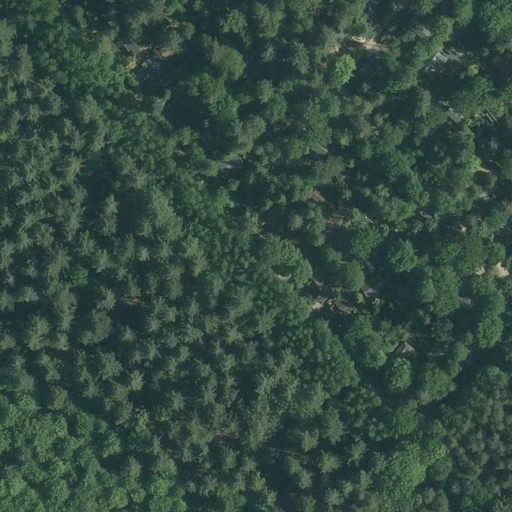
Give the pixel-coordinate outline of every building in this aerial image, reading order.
[(213,0),(211,9),(233,14),(234,6),(221,4),(221,0),(213,0)] [(315,0),(314,5),(333,14),(334,15),(338,7),(323,0),(315,0)] [(436,0),(433,0),(430,7),(444,14),(450,0),(440,0),(440,2),(436,0)] [(167,8),(161,12),(172,23),(165,29),(171,35),(183,24),(167,8)] [(248,21),(252,25),(258,30),(265,23),(248,8),(241,15),(244,17),(240,22),(244,26),(248,21)] [(465,11),(446,27),(453,34),(471,18),(465,11)] [(236,25),(227,19),(224,24),(233,29),(236,25)] [(417,21),(410,28),(421,38),(425,42),(434,33),(430,28),(427,31),(417,21)] [(344,22),(335,47),(342,49),(351,25),(344,22)] [(132,31),(122,38),(119,40),(128,53),(131,51),(135,57),(146,50),(143,46),(146,44),(141,36),(137,38),(132,31)] [(239,45),(230,39),(222,33),(217,40),(234,52),(239,45)] [(422,63),(428,67),(433,61),(442,68),(447,61),(430,50),(422,63)] [(279,51),(272,58),(280,66),(287,58),(279,51)] [(511,64),(500,52),(490,62),(506,78),(511,71),(511,64)] [(152,55),(134,69),(138,74),(152,64),(156,69),(160,66),(152,55)] [(372,55),(357,72),(364,79),(374,69),(380,75),(386,69),(379,62),(372,55)] [(204,65),(199,68),(204,74),(208,70),(204,65)] [(137,80),(150,74),(148,70),(135,75),(137,80)] [(174,82),(172,77),(165,80),(168,86),(172,84),(171,83),(174,82)] [(301,78),(293,89),(307,99),(315,88),(301,78)] [(198,104),(190,96),(182,86),(170,96),(181,109),(184,106),(189,111),(198,104)] [(401,87),(385,99),(390,106),(399,98),(405,106),(412,102),(401,87)] [(263,100),(245,89),(241,96),(259,107),(263,100)] [(485,108),(488,112),(485,114),(491,122),(494,120),(498,125),(505,120),(492,102),(485,108)] [(465,104),(457,113),(450,107),(444,114),(458,126),(472,110),(465,104)] [(348,127),(355,122),(341,105),(335,111),(348,127)] [(198,107),(193,111),(197,116),(202,113),(198,107)] [(248,135),(254,142),(271,128),(265,121),(248,135)] [(437,144),(443,139),(430,125),(413,139),(421,147),(431,138),(437,144)] [(345,132),(339,127),(335,132),(341,137),(345,132)] [(362,129),(346,144),(353,151),(369,136),(362,129)] [(216,133),(211,133),(198,132),(198,140),(226,142),(226,134),(216,133)] [(461,170),(468,164),(456,149),(440,163),(446,171),(455,163),(461,170)] [(472,150),(466,154),(469,158),(475,153),(472,150)] [(317,152),(314,157),(321,161),(324,156),(317,152)] [(240,155),(218,163),(220,173),(235,168),(236,168),(237,167),(238,170),(244,168),(243,165),(241,156),(240,155)] [(350,169),(343,172),(341,166),(333,169),(339,184),(354,178),(350,169)] [(247,193),(257,186),(262,194),(270,189),(259,173),(242,185),(247,193)] [(406,191),(409,186),(391,175),(388,180),(406,191)] [(494,180),(477,190),(481,198),(491,193),(495,198),(502,193),(494,180)] [(304,192),(308,194),(306,196),(309,198),(310,197),(321,205),(327,198),(310,184),(304,192)] [(509,209),(497,223),(503,228),(511,217),(511,201),(510,201),(506,206),(509,209)] [(403,207),(398,203),(394,209),(398,212),(403,207)] [(269,225),(279,218),(284,225),(292,220),(281,205),(264,217),(269,225)] [(364,214),(376,218),(375,220),(381,222),(381,220),(384,220),(387,212),(367,205),(364,214)] [(394,219),(389,216),(385,221),(391,225),(394,219)] [(297,224),(293,227),(297,233),(301,229),(297,224)] [(389,250),(396,239),(398,240),(400,237),(398,236),(400,232),(392,227),(381,245),(389,250)] [(313,248),(302,232),(285,244),(290,251),(300,244),(306,253),(313,248)] [(348,237),(344,246),(359,252),(355,262),(362,264),(370,246),(348,237)] [(447,243),(445,250),(450,252),(446,262),(440,260),(437,269),(450,273),(459,247),(447,243)] [(321,257),(316,250),(312,253),(317,260),(321,257)] [(394,259),(389,254),(385,259),(391,263),(394,259)] [(329,275),(323,265),(309,275),(318,284),(327,277),(330,275),(329,275)] [(352,275),(344,278),(345,283),(354,280),(352,275)] [(367,299),(386,286),(379,275),(359,288),(367,299)] [(462,291),(461,296),(465,297),(464,299),(471,301),(478,280),(471,278),(466,293),(462,291)] [(354,294),(348,288),(344,292),(351,298),(354,294)] [(344,293),(334,303),(345,314),(355,304),(344,293)] [(430,306),(441,325),(448,321),(438,302),(430,306)] [(511,311),(502,302),(492,314),(507,327),(511,321),(511,311)] [(359,335),(368,342),(383,323),(375,316),(359,335)] [(420,355),(404,342),(390,358),(398,365),(406,356),(414,362),(420,355)] [(476,357),(480,348),(465,343),(458,363),(465,366),(469,354),(476,357)] [(439,392),(433,387),(427,394),(432,399),(439,392)]
